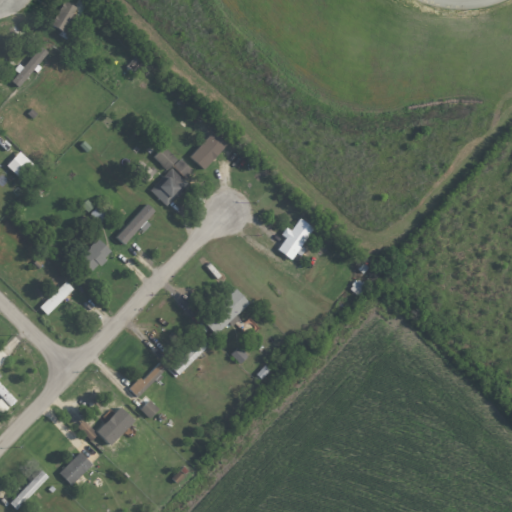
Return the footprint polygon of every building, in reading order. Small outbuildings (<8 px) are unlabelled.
[(62,32),(72,6),(59,1),(49,26),(62,32)] [(17,73),(9,81),(15,87),(47,53),(39,46),(15,71),(17,73)] [(225,144),(211,132),(188,156),(202,169),(225,144)] [(176,159),(162,146),(153,156),(166,169),(176,159)] [(33,165),(18,151),(5,166),(20,179),(33,165)] [(184,179),(192,170),(179,158),(172,167),(184,179)] [(154,173),(140,161),(132,170),(145,183),(154,173)] [(187,183),(171,168),(149,190),(166,206),(187,183)] [(143,232),(150,225),(145,220),(154,211),(146,203),(114,237),(122,245),(138,228),(143,232)] [(88,214),(98,224),(108,213),(98,204),(88,214)] [(280,235),(284,238),(276,251),(293,261),(313,227),(298,218),(291,231),(285,227),(280,235)] [(93,271),(111,252),(97,239),(79,258),(93,271)] [(349,290),(358,296),(365,285),(356,279),(349,290)] [(45,315),(73,289),(65,281),(38,307),(45,315)] [(214,335),(248,303),(234,289),(201,321),(214,335)] [(210,343),(203,336),(171,369),(178,376),(210,343)] [(239,363),(247,357),(238,347),(231,354),(239,363)] [(164,369),(156,362),(129,390),(137,397),(164,369)] [(15,401),(0,384),(0,397),(9,407),(15,401)] [(0,414),(8,408),(0,399),(0,414)] [(140,409),(149,418),(158,408),(148,400),(140,409)] [(94,432),(108,446),(133,421),(119,407),(94,432)] [(92,439),(96,434),(83,421),(78,427),(92,439)] [(69,486),(91,465),(79,452),(58,473),(69,486)] [(8,504),(15,511),(47,476),(40,470),(8,504)]
